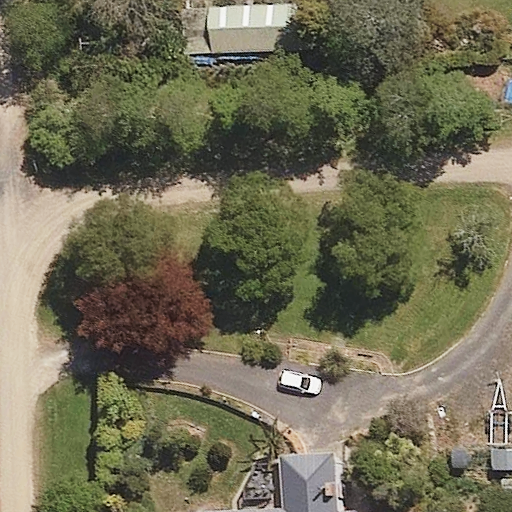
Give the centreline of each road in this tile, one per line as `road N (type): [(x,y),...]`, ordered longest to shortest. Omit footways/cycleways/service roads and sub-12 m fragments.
road 1 (residential): [(511,171),(12,188)]
road 2 (residential): [(12,188),(23,511)]
road 3 (residential): [(1,0),(12,188)]
